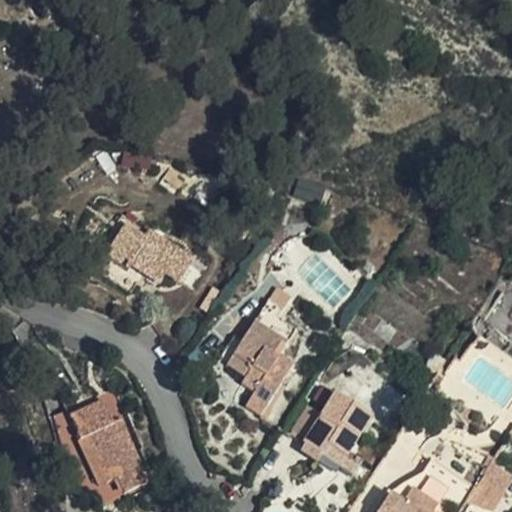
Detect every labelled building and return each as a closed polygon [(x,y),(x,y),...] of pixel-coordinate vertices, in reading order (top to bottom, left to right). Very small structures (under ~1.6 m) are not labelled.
[(134,214),(122,204),(107,194),(86,223),(106,238),(113,230),(135,249),(140,242),(156,254),(162,246),(172,231),(142,208),(141,207),(134,214)] [(129,196),(122,204),(134,214),(141,207),(129,196)] [(172,231),(162,246),(175,255),(192,231),(180,221),(172,231)] [(262,272),(271,260),(261,253),(252,266),(262,272)] [(230,335),(219,351),(217,354),(227,364),(215,378),(231,390),(275,330),(265,320),(281,294),(263,285),(275,263),(271,260),(262,272),(252,266),(216,324),(230,335)] [(205,340),(219,351),(230,335),(216,324),(205,340)] [(299,421),(319,436),(346,400),(307,371),(292,390),(279,382),(263,406),(273,414),(270,419),(289,433),(299,421)] [(90,439),(108,481),(113,479),(121,496),(146,484),(123,424),(119,425),(107,397),(94,403),(75,410),(72,401),(58,407),(59,458),(81,448),(79,445),(90,439)] [(326,443),(319,436),(299,421),(289,433),(317,456),(326,443)] [(96,486),(108,481),(90,439),(79,445),(81,448),(96,486)] [(403,448),(380,476),(393,486),(403,493),(425,466),(403,448)] [(511,471),(488,461),(470,502),(492,511),(497,511),(511,478),(511,471)] [(474,485),(456,468),(438,493),(446,498),(461,503),(474,485)] [(380,476),(370,490),(383,498),(393,486),(380,476)] [(401,511),(383,498),(370,490),(359,482),(338,511),(401,511)]
